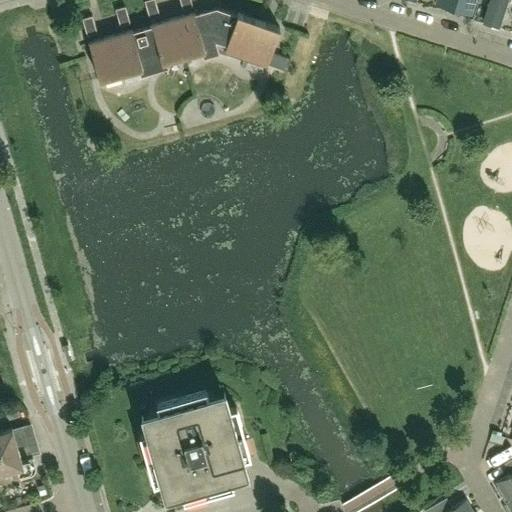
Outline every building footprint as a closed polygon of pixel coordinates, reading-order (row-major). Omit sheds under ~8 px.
[(159,15),(154,0),(147,0),(144,1),(149,18),(159,15)] [(192,6),(190,0),(179,0),(182,9),(192,6)] [(438,0),(437,12),(474,17),(475,0),(438,0)] [(497,30),(507,0),(487,0),(479,24),(497,30)] [(130,23),(125,6),(115,9),(120,26),(130,23)] [(271,52),(280,27),(237,13),(237,14),(216,7),(194,13),(194,11),(151,24),(151,25),(132,30),(132,29),(89,42),(100,79),(141,67),(142,72),(144,71),(143,70),(163,65),(163,66),(165,65),(163,61),(203,49),(205,54),(206,54),(206,53),(215,50),(223,53),(223,54),(224,54),(226,50),(267,64),(271,52)] [(97,33),(92,16),(82,19),(87,36),(97,33)] [(271,52),(267,64),(286,71),(290,59),(271,52)] [(250,457),(246,441),(236,407),(230,409),(225,392),(208,396),(206,390),(156,404),(158,411),(141,415),(146,433),(139,434),(153,484),(160,482),(165,500),(182,495),(184,501),(233,487),(232,481),(249,476),(244,459),(250,457)] [(21,459),(12,427),(0,430),(0,471),(17,466),(21,478),(29,475),(34,471),(35,465),(33,456),(21,459)] [(511,511),(511,458),(504,464),(510,474),(496,481),(507,500),(505,501),(511,511)] [(472,511),(465,499),(452,507),(446,497),(423,510),(424,511),(472,511)]
